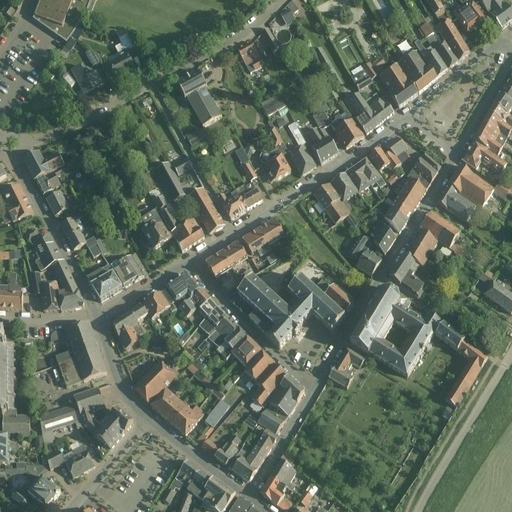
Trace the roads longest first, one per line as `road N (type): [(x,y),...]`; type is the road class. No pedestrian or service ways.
road 1 (tertiary): [(13,139),(67,129),(262,25),(285,0)]
road 2 (residential): [(310,393),(457,158)]
road 3 (residential): [(229,232),(408,116)]
road 4 (unclassified): [(94,311),(10,153),(13,139)]
road 5 (residential): [(184,260),(310,393)]
road 6 (unclassified): [(511,353),(420,511)]
road 7 (residential): [(408,116),(511,34)]
road 8 (unclassified): [(251,498),(149,420)]
road 9 (residential): [(229,232),(171,123)]
road 10 (unclassified): [(69,511),(149,420)]
road 11 (residential): [(251,498),(310,393)]
